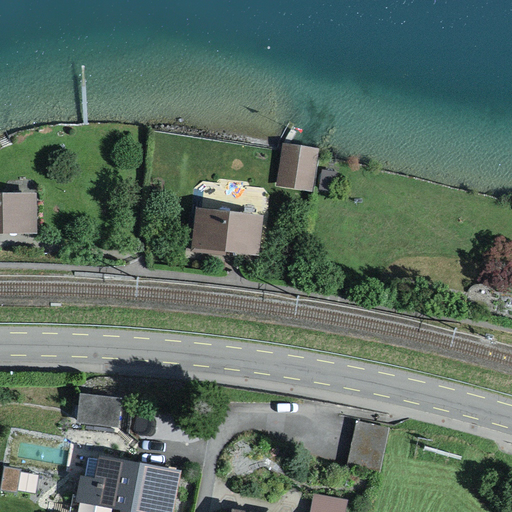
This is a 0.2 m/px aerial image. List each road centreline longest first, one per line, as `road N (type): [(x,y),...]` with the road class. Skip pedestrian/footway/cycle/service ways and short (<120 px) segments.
road 1 (primary): [(511,416),(251,360),(0,346)]
road 2 (residential): [(207,511),(228,435),(334,418)]
